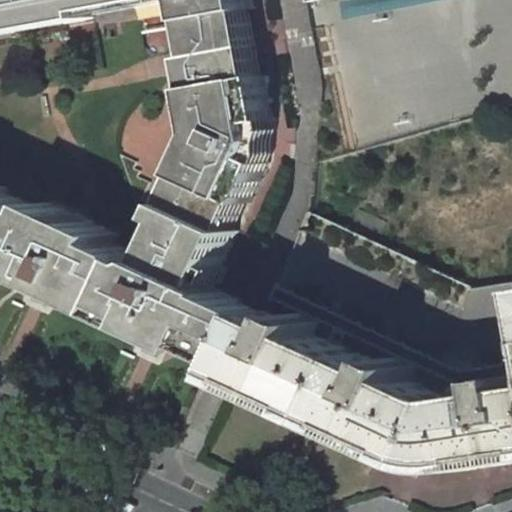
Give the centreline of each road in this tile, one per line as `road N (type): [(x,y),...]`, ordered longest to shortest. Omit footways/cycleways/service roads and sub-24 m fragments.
road 1 (residential): [(293,0),(312,120),(301,202),(154,511)]
road 2 (primary): [(141,511),(0,442)]
